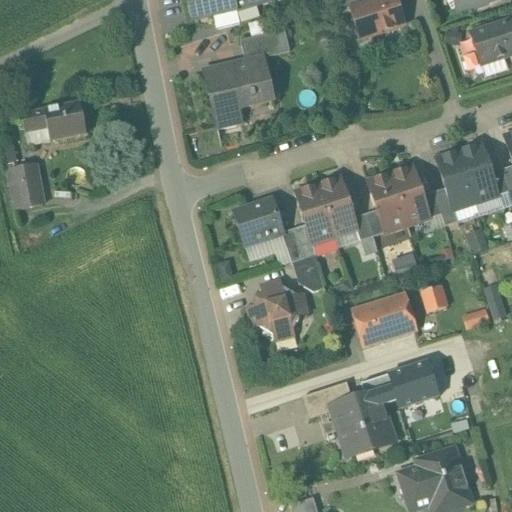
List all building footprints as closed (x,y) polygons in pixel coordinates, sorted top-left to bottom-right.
[(185,0),(191,24),(192,24),(192,23),(213,18),(213,19),(236,14),(236,13),(233,2),(235,1),(234,0),(185,0)] [(248,0),(234,0),(235,1),(233,2),(236,13),(251,8),(248,0)] [(271,0),(248,0),(251,8),(273,2),(272,0),(271,0),(272,0),(271,0)] [(385,0),(350,12),(360,42),(404,28),(396,6),(394,0),(385,0)] [(452,0),(457,14),(473,9),(473,10),(485,7),(485,5),(501,0),(500,0),(452,0)] [(511,29),(510,24),(470,37),(480,68),(511,57),(511,29)] [(284,33),(240,43),(245,64),(263,60),(263,61),(289,55),(284,33)] [(245,64),(235,66),(236,68),(220,72),(220,70),(203,74),(216,131),(241,126),(238,112),(273,104),(263,61),(263,60),(245,64)] [(80,105),(43,113),(47,131),(50,144),(86,137),(80,105)] [(43,113),(21,117),(25,136),(47,131),(43,113)] [(47,131),(25,136),(27,149),(50,144),(47,131)] [(511,136),(503,140),(511,166),(511,136)] [(480,147),(458,155),(475,206),(497,199),(490,176),(480,147)] [(458,155),(435,162),(444,191),(452,214),(453,214),(475,206),(458,155)] [(35,167),(8,172),(16,212),(42,208),(35,167)] [(511,168),(501,172),(509,195),(511,194),(511,168)] [(412,170),(389,177),(406,229),(429,221),(422,199),(412,170)] [(501,172),(490,176),(497,199),(509,195),(501,172)] [(389,177),(366,184),(376,213),(383,236),(406,229),(389,177)] [(340,181),(317,188),(334,240),(356,232),(357,232),(353,221),(340,181)] [(317,188),(294,195),(305,228),(311,247),(312,247),(334,240),(317,188)] [(444,191),(433,195),(440,217),(444,229),(457,225),(453,214),(452,214),(444,191)] [(433,195),(422,199),(429,221),(440,217),(433,195)] [(271,203),(233,215),(244,250),(282,237),(282,236),(271,203)] [(376,213),(364,217),(372,240),(383,236),(376,213)] [(364,217),(353,221),(357,232),(356,232),(360,244),(372,240),(364,217)] [(311,247),(305,228),(293,232),(303,262),(314,259),(316,258),(312,247),(311,247)] [(475,254),(489,250),(483,231),(469,235),(475,254)] [(303,262),(293,232),(282,236),(282,237),(291,267),(292,266),(303,262)] [(387,276),(421,269),(419,256),(384,263),(387,276)] [(303,262),(292,266),(298,287),(313,295),(323,292),(314,259),(303,262)] [(279,284),(260,290),(261,296),(260,298),(256,299),(253,304),(254,308),(253,310),(247,311),(252,331),(258,329),(273,338),(274,344),(294,339),(292,333),(301,318),(307,317),(302,297),(296,299),(281,290),(279,284)] [(499,285),(486,289),(495,322),(509,318),(499,285)] [(436,291),(421,296),(427,315),(442,310),(436,291)] [(404,297),(351,313),(363,350),(416,333),(404,297)] [(485,315),(465,320),(468,329),(487,324),(485,315)] [(428,364),(386,377),(398,415),(440,402),(428,364)] [(336,388),(302,400),(309,422),(332,415),(330,409),(348,403),(345,395),(339,397),(336,388)] [(377,394),(330,409),(346,457),(391,443),(392,447),(394,446),(377,394)] [(451,452),(427,460),(425,461),(424,463),(422,466),(424,473),(420,474),(419,471),(400,477),(407,498),(411,511),(413,511),(422,510),(430,507),(430,506),(437,503),(439,506),(441,508),(444,509),(447,509),(450,508),(450,507),(465,502),(466,505),(468,505),(460,478),(462,477),(458,462),(456,460),(455,460),(453,460),(452,460),(450,455),(452,454),(451,452)] [(316,511),(313,501),(290,508),(291,511),(316,511)]
